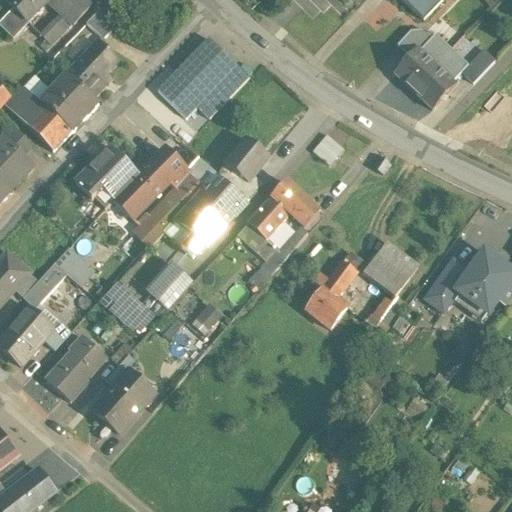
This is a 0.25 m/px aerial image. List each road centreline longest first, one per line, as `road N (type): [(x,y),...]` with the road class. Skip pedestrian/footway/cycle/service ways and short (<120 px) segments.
road 1 (residential): [(511,197),(343,106),(215,0)]
road 2 (residential): [(0,228),(212,0)]
road 3 (residential): [(0,390),(141,511)]
